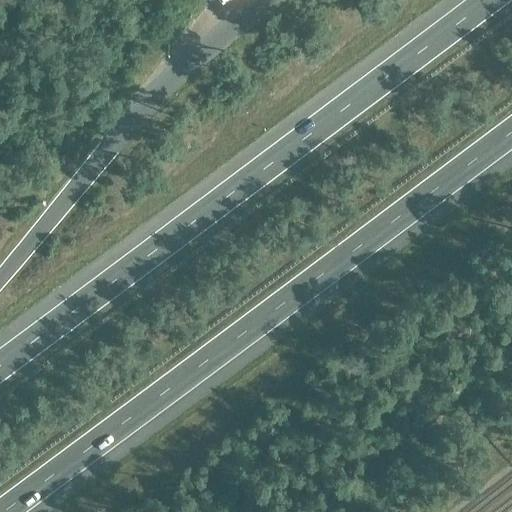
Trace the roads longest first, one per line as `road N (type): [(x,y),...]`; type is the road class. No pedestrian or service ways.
road 1 (motorway): [(6,511),(511,135)]
road 2 (motorway): [(489,0),(0,368)]
road 3 (motorway): [(131,120),(0,276)]
